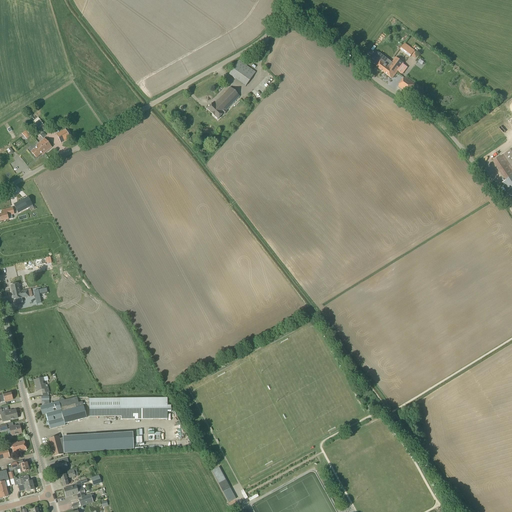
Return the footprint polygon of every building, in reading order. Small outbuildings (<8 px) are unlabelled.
[(410,57),(411,55),(415,51),(405,43),(400,50),(410,57)] [(404,64),(400,61),(396,57),(389,65),(382,60),(376,67),(384,73),(392,79),(397,72),(398,72),(404,64)] [(245,87),(255,73),(239,61),(229,75),(245,87)] [(415,84),(405,77),(404,79),(403,78),(398,85),(399,85),(398,87),(408,94),(415,84)] [(212,104),(207,110),(218,120),(223,114),(224,115),(227,112),(226,111),(239,97),(230,88),(213,105),(212,104)] [(39,130),(44,126),(39,120),(34,123),(39,130)] [(61,143),(70,139),(65,129),(56,134),(61,143)] [(26,139),(30,136),(26,130),(21,134),(26,139)] [(52,148),(44,139),(36,146),(37,147),(31,152),(36,158),(41,154),(42,155),(52,148)] [(511,149),(493,162),(505,181),(502,183),(507,191),(511,188),(511,149)] [(34,208),(33,206),(28,197),(13,205),(18,214),(29,208),(31,210),(34,208)] [(2,214),(0,214),(0,220),(0,222),(8,220),(12,218),(12,215),(14,214),(12,208),(1,211),(2,214)] [(20,291),(18,284),(10,285),(14,300),(13,300),(14,305),(22,303),(22,302),(25,301),(25,298),(30,297),(29,296),(32,295),(31,289),(28,290),(28,289),(20,291)] [(47,293),(46,288),(32,291),(35,304),(39,303),(38,294),(47,293)] [(46,387),(43,378),(33,381),(35,387),(36,387),(37,391),(41,390),(42,394),(49,392),(48,387),(46,387)] [(0,395),(0,402),(4,402),(13,400),(11,393),(3,395),(0,395)] [(42,406),(40,407),(42,415),(46,414),(48,422),(49,426),(50,430),(65,426),(64,424),(87,418),(82,402),(78,403),(77,397),(64,400),(62,398),(59,398),(58,402),(49,404),(42,406)] [(89,399),(89,417),(120,417),(120,420),(167,420),(167,412),(171,412),(171,406),(167,406),(167,398),(89,399)] [(1,407),(0,407),(0,413),(0,414),(2,423),(7,421),(17,419),(15,410),(10,412),(9,411),(8,411),(5,412),(2,413),(1,408),(1,407)] [(22,434),(20,426),(14,427),(14,426),(9,427),(12,436),(22,434)] [(63,454),(59,437),(49,439),(53,457),(63,454)] [(26,450),(24,442),(17,443),(17,442),(11,444),(13,455),(18,453),(18,452),(26,450)] [(0,460),(10,458),(7,450),(0,451),(0,460)] [(18,462),(10,464),(11,468),(12,469),(17,467),(18,470),(20,470),(20,473),(22,472),(29,471),(29,470),(30,469),(29,467),(28,466),(27,463),(23,464),(20,465),(18,465),(18,462)] [(68,469),(66,463),(53,466),(55,473),(68,469)] [(228,503),(229,503),(236,499),(219,467),(213,470),(211,471),(228,503)] [(63,486),(68,485),(67,479),(75,477),(78,476),(76,469),(66,471),(67,474),(66,475),(60,476),(63,486)] [(0,471),(0,498),(2,499),(2,498),(7,497),(3,482),(9,481),(6,470),(0,471)] [(101,483),(99,476),(99,475),(90,478),(93,486),(95,485),(97,491),(104,489),(102,483),(101,483)] [(29,480),(28,476),(24,477),(24,478),(17,480),(17,478),(13,479),(15,486),(17,485),(19,492),(26,490),(27,492),(34,490),(32,481),(25,483),(24,481),(29,480)] [(78,499),(85,497),(84,494),(85,493),(84,489),(82,490),(81,484),(64,489),(66,497),(77,494),(78,499)] [(85,497),(78,499),(80,507),(93,503),(92,499),(94,499),(93,495),(91,495),(85,497)]
